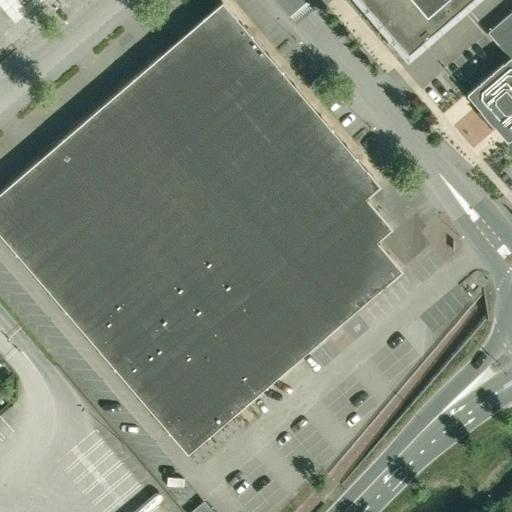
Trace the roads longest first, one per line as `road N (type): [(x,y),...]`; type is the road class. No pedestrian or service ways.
road 1 (unclassified): [(511,258),(289,0)]
road 2 (unclassified): [(0,95),(109,0)]
road 3 (primary): [(344,511),(434,419)]
